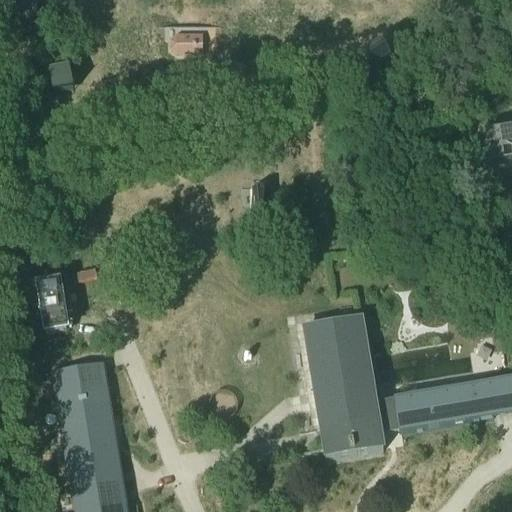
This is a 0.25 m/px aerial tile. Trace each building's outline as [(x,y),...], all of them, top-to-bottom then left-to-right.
[(170,31),(171,59),(207,58),(205,29),(170,31)] [(379,52),(363,63),(373,77),(389,66),(379,52)] [(66,74),(46,77),(49,97),(69,94),(66,74)] [(511,129),(478,130),(478,167),(511,166),(511,129)] [(252,217),(271,217),(271,191),(253,191),(252,217)] [(66,334),(57,287),(35,290),(44,337),(66,334)] [(501,386),(488,388),(488,387),(394,403),(394,402),(375,406),(361,323),(359,323),(352,324),(304,332),(320,433),(323,453),(325,463),(379,455),(383,454),(383,452),(380,439),(401,436),(493,421),(506,418),(501,386)] [(58,415),(73,511),(127,511),(125,499),(122,482),(121,474),(118,456),(112,419),(104,368),(51,375),(58,415)]
